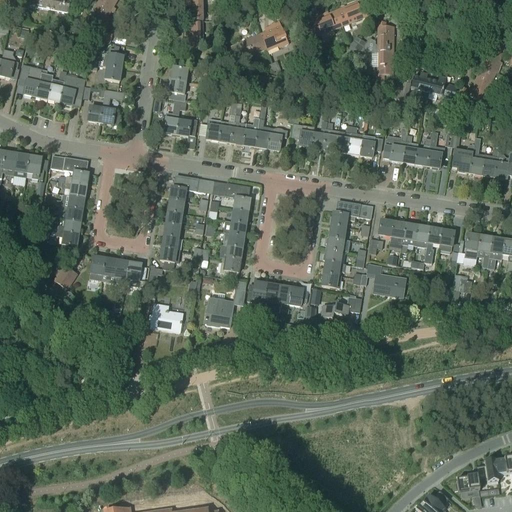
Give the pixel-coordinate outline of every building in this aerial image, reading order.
[(30,0),(28,8),(49,12),(51,0),(30,0)] [(51,0),(49,12),(67,15),(70,2),(65,1),(65,0),(51,0)] [(98,14),(92,25),(103,32),(110,21),(107,19),(110,13),(114,15),(116,11),(113,9),(118,0),(99,0),(93,11),(98,14)] [(185,2),(184,2),(184,9),(185,9),(186,23),(202,23),(202,0),(205,0),(194,0),(195,0),(185,1),(185,2)] [(356,5),(335,13),(341,28),(368,17),(364,8),(359,10),(356,5)] [(316,21),(306,25),(312,40),(319,37),(321,41),(333,36),(331,32),(341,28),(335,13),(328,16),(327,15),(315,20),(316,21)] [(186,35),(183,35),(184,41),(186,41),(186,44),(186,50),(187,50),(202,50),(202,23),(186,23),(186,35)] [(271,31),(259,36),(265,51),(266,53),(278,48),(282,48),(288,45),(279,23),(269,27),(271,31)] [(368,45),(363,53),(377,55),(393,55),(393,32),(393,29),(385,28),(385,24),(377,24),(377,32),(377,47),(374,47),(374,44),(370,42),(368,45)] [(74,26),(71,34),(77,36),(80,28),(74,26)] [(99,34),(97,41),(110,44),(111,36),(99,34)] [(238,45),(230,49),(236,64),(265,51),(259,36),(251,39),(253,42),(239,48),(238,45)] [(357,38),(344,59),(352,64),(360,53),(363,53),(368,45),(357,38)] [(491,39),(480,70),(495,75),(506,44),(491,39)] [(1,63),(0,67),(0,78),(10,81),(12,71),(17,72),(18,65),(17,65),(12,57),(13,54),(4,52),(1,63)] [(374,77),(374,88),(383,88),(383,78),(392,78),(393,55),(377,55),(376,77),(374,77)] [(206,56),(204,63),(214,65),(216,59),(206,56)] [(108,57),(106,69),(121,72),(123,59),(108,57)] [(23,67),(18,86),(26,88),(23,97),(36,100),(42,72),(23,67)] [(106,69),(104,82),(119,84),(121,72),(106,69)] [(172,70),(171,82),(185,84),(187,72),(172,70)] [(480,70),(469,98),(477,101),(476,101),(484,104),(495,75),(480,70)] [(42,72),(36,100),(47,103),(52,82),(53,78),(47,77),(47,73),(42,72)] [(52,82),(47,103),(59,105),(65,78),(61,77),(59,84),(52,82)] [(414,79),(410,92),(416,93),(415,96),(428,100),(432,83),(426,82),(427,79),(420,77),(419,80),(414,79)] [(65,78),(59,105),(71,108),(72,108),(79,109),(86,83),(65,78)] [(398,79),(396,90),(399,91),(401,84),(404,85),(405,81),(398,79)] [(432,83),(428,100),(436,102),(436,98),(453,102),(456,89),(444,86),(446,81),(439,79),(437,85),(432,83)] [(167,85),(166,94),(169,94),(169,95),(170,95),(169,101),(176,103),(181,103),(182,104),(185,84),(171,82),(170,85),(167,85)] [(399,91),(397,102),(407,104),(410,95),(408,95),(410,86),(404,85),(401,84),(399,91)] [(462,89),(459,101),(466,103),(469,91),(462,89)] [(102,111),(100,126),(113,128),(113,126),(114,118),(114,117),(115,113),(109,112),(111,101),(119,102),(120,94),(110,93),(105,92),(104,99),(102,111)] [(154,103),(152,114),(159,115),(160,104),(154,103)] [(166,116),(163,136),(176,138),(178,123),(180,111),(181,103),(176,103),(174,117),(166,116)] [(391,106),(390,111),(397,113),(399,105),(395,104),(391,106)] [(90,109),(88,124),(100,126),(102,111),(90,109)] [(236,110),(234,118),(233,126),(230,146),(242,148),(245,126),(239,125),(241,111),(236,110)] [(293,127),(290,141),(299,142),(298,149),(310,151),(313,136),(314,129),(298,127),(299,120),(294,119),(293,127)] [(245,126),(242,148),(254,150),(256,135),(258,122),(253,121),(252,128),(251,126),(248,125),(246,126),(245,126)] [(178,123),(176,138),(188,140),(188,138),(195,139),(197,123),(190,122),(190,125),(178,123)] [(209,122),(206,142),(218,144),(221,124),(209,122)] [(258,122),(256,135),(268,137),(269,137),(270,131),(263,129),(264,122),(258,122)] [(221,124),(218,144),(230,146),(233,126),(221,124)] [(313,136),(310,151),(323,153),(327,125),(322,124),(320,137),(313,136)] [(327,125),(323,153),(335,154),(338,134),(331,132),(332,126),(327,125)] [(338,134),(335,154),(347,156),(350,136),(351,129),(346,128),(345,134),(338,133),(338,134)] [(385,141),(382,161),(390,162),(390,163),(402,165),(406,137),(407,130),(402,130),(400,144),(385,141)] [(268,137),(266,152),(279,154),(281,140),(286,141),(287,133),(284,133),(282,132),(280,131),(278,131),(276,131),(274,131),(270,131),(269,137),(268,137)] [(256,135),(254,150),(266,152),(268,137),(256,135)] [(350,136),(347,156),(359,158),(362,138),(355,137),(350,136)] [(406,137),(402,165),(414,167),(416,153),(410,152),(411,145),(410,145),(412,138),(406,137)] [(362,138),(359,158),(371,160),(373,153),(380,154),(382,141),(374,140),(362,138)] [(416,153),(414,167),(426,169),(428,154),(429,148),(430,141),(425,140),(424,148),(423,147),(422,153),(416,153)] [(457,171),(457,174),(469,176),(473,148),(468,147),(467,154),(454,152),(451,170),(457,171)] [(428,154),(426,169),(439,171),(441,158),(442,158),(444,151),(435,149),(434,149),(429,148),(428,154)] [(473,148),(469,176),(481,178),(485,157),(478,156),(479,149),(473,148)] [(485,157),(481,178),(493,180),(496,165),(497,159),(497,155),(498,152),(492,151),(491,158),(485,157)] [(0,185),(0,186),(8,187),(10,177),(14,178),(17,157),(5,155),(0,185)] [(496,165),(493,180),(506,182),(506,178),(511,178),(511,157),(509,157),(509,161),(505,160),(502,155),(497,155),(497,159),(496,165)] [(29,159),(27,175),(32,176),(31,181),(42,183),(44,173),(39,172),(41,158),(33,156),(33,160),(29,159)] [(17,157),(14,178),(26,180),(27,175),(29,159),(17,157)] [(52,158),(50,171),(56,172),(59,159),(52,158)] [(59,159),(56,172),(63,173),(65,162),(65,160),(59,159)] [(86,165),(65,162),(63,173),(73,174),(74,174),(84,176),(86,165)] [(86,188),(88,176),(84,176),(74,174),(73,174),(73,180),(66,179),(59,178),(58,189),(65,190),(66,185),(86,188)] [(17,188),(30,189),(30,180),(18,179),(17,188)] [(177,180),(175,190),(175,191),(186,192),(196,194),(198,183),(177,180)] [(198,181),(198,183),(196,194),(202,195),(204,182),(198,181)] [(204,182),(202,195),(209,196),(211,183),(204,182)] [(214,184),(212,196),(219,197),(221,185),(214,184)] [(65,190),(65,191),(71,192),(70,198),(84,201),(86,188),(66,185),(65,190)] [(221,185),(219,197),(225,199),(227,188),(227,186),(221,185)] [(235,200),(233,212),(248,214),(250,202),(246,202),(248,191),(227,188),(225,199),(235,200)] [(171,190),(169,202),(184,204),(186,192),(175,191),(175,190),(171,190)] [(56,203),(55,208),(61,209),(62,209),(68,210),(82,213),(84,201),(70,198),(64,197),(63,204),(56,203)] [(169,202),(167,214),(182,216),(184,204),(169,202)] [(339,205),(337,216),(347,217),(347,218),(349,218),(348,222),(354,223),(355,219),(358,220),(359,209),(339,205)] [(359,209),(358,220),(364,221),(366,208),(360,207),(359,209)] [(366,208),(364,221),(370,222),(372,209),(366,208)] [(68,210),(66,222),(80,225),(82,213),(68,210)] [(233,212),(231,224),(246,226),(248,214),(233,212)] [(167,214),(165,226),(180,228),(182,216),(167,214)] [(2,215),(1,226),(8,227),(9,217),(2,215)] [(332,215),(330,227),(345,230),(347,218),(347,217),(337,216),(332,215)] [(52,227),(51,232),(78,237),(80,225),(66,222),(65,229),(52,227)] [(380,223),(378,237),(390,239),(393,225),(380,223)] [(231,224),(229,236),(244,239),(246,226),(231,224)] [(390,239),(390,245),(397,246),(395,254),(401,254),(402,247),(405,227),(393,225),(390,239)] [(165,226),(163,238),(178,241),(180,228),(165,226)] [(417,229),(414,249),(426,251),(429,231),(425,230),(424,227),(419,226),(417,229)] [(330,227),(329,240),(343,242),(345,230),(330,227)] [(405,227),(402,247),(407,248),(414,249),(417,229),(405,227)] [(41,231),(39,241),(49,242),(50,237),(63,239),(62,247),(63,247),(64,255),(74,257),(75,249),(76,249),(78,237),(51,232),(41,231)] [(441,232),(429,231),(426,251),(425,258),(430,259),(432,246),(439,247),(441,232)] [(439,247),(438,253),(450,255),(454,234),(441,232),(439,247)] [(225,235),(223,248),(227,248),(242,251),(244,239),(229,236),(225,235)] [(467,236),(464,260),(476,262),(476,259),(480,238),(467,236)] [(163,238),(161,250),(176,253),(178,241),(163,238)] [(480,238),(476,259),(483,260),(481,270),(487,271),(492,240),(480,238)] [(341,254),(343,242),(329,240),(328,240),(326,241),(325,246),(327,248),(327,252),(341,254)] [(492,240),(487,271),(493,272),(495,262),(494,262),(495,256),(502,257),(504,242),(492,240)] [(370,242),(368,256),(375,257),(376,250),(381,251),(383,244),(370,242)] [(511,243),(504,242),(502,257),(508,258),(506,271),(511,272),(511,269),(511,243)] [(21,247),(20,257),(31,259),(33,245),(27,244),(26,247),(21,247)] [(453,246),(451,262),(456,263),(457,256),(458,256),(459,246),(453,246)] [(227,248),(225,260),(240,263),(242,251),(227,248)] [(161,250),(159,263),(164,263),(162,272),(173,273),(174,265),(178,266),(180,253),(176,253),(161,250)] [(327,252),(325,264),(339,266),(341,254),(327,252)] [(93,259),(89,282),(101,284),(105,261),(93,259)] [(388,259),(387,266),(395,268),(396,261),(388,259)] [(221,265),(219,275),(228,277),(228,274),(238,275),(240,263),(225,260),(224,265),(221,265)] [(105,261),(101,284),(113,285),(117,263),(105,261)] [(117,263),(113,285),(119,286),(120,281),(126,281),(128,265),(117,263)] [(325,264),(323,276),(338,278),(338,273),(344,274),(345,267),(339,266),(325,264)] [(126,281),(125,287),(144,290),(145,284),(138,283),(141,267),(128,265),(126,281)] [(61,288),(74,268),(72,267),(69,271),(65,268),(55,283),(61,288)] [(367,278),(367,279),(375,281),(372,296),(402,300),(405,281),(379,277),(381,269),(368,267),(367,278)] [(75,269),(74,268),(61,288),(67,292),(77,276),(72,273),(75,269)] [(150,270),(149,276),(157,277),(157,278),(161,278),(162,272),(150,270)] [(149,276),(146,299),(154,300),(157,278),(157,277),(149,276)] [(323,276),(321,288),(339,291),(341,279),(338,278),(323,276)] [(453,278),(451,293),(464,295),(466,284),(467,281),(453,278)] [(249,287),(247,303),(257,305),(256,313),(263,314),(263,309),(267,287),(267,284),(262,283),(262,286),(254,285),(254,288),(249,287)] [(267,287),(263,309),(275,311),(276,305),(278,289),(267,287)] [(278,289),(276,305),(288,307),(290,291),(278,289)] [(208,301),(204,326),(206,326),(206,327),(219,329),(229,330),(233,308),(242,309),(245,293),(235,291),(232,305),(208,301)] [(290,291),(288,307),(300,309),(300,305),(305,306),(307,294),(302,294),(302,292),(290,291)] [(60,298),(57,302),(63,307),(73,299),(70,295),(65,294),(60,298)] [(322,307),(321,319),(332,321),(333,316),(347,318),(348,313),(353,314),(355,300),(348,299),(346,308),(335,306),(334,309),(322,307)] [(355,300),(353,314),(359,315),(361,301),(355,300)] [(154,306),(150,331),(179,335),(182,317),(168,314),(169,309),(154,306)] [(305,309),(304,334),(315,335),(316,310),(305,309)] [(98,316),(96,327),(105,329),(108,310),(103,310),(102,317),(98,316)] [(113,314),(111,330),(118,331),(120,315),(113,314)] [(260,330),(258,342),(270,344),(270,342),(272,332),(260,330)] [(272,332),(270,342),(277,343),(283,342),(284,333),(272,331),(272,332)] [(294,332),(284,332),(284,333),(283,342),(294,340),(294,332)] [(256,347),(258,336),(251,334),(251,338),(248,338),(241,336),(239,347),(249,349),(249,346),(256,347)] [(495,462),(494,462),(497,484),(498,484),(497,477),(511,475),(511,460),(495,463),(495,462)] [(484,468),(475,470),(478,493),(479,493),(478,484),(486,483),(487,486),(497,484),(494,462),(484,464),(484,468)] [(476,478),(456,481),(458,496),(478,493),(475,470),(474,470),(476,478)] [(428,498),(421,506),(428,511),(444,511),(442,509),(448,502),(439,494),(432,501),(428,498)]
